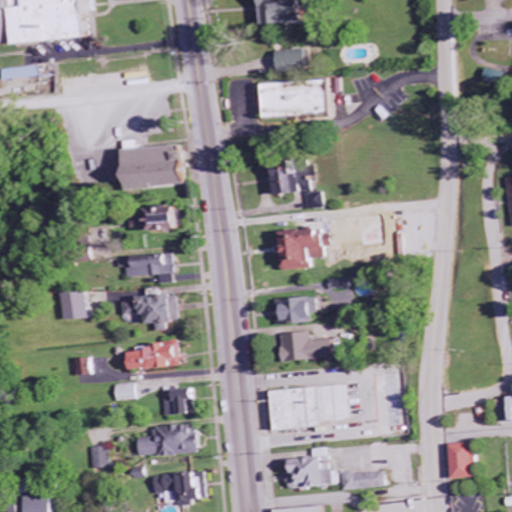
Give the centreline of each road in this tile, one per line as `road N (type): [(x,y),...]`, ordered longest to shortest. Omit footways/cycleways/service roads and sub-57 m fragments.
road 1 (primary): [(253,511),(188,0)]
road 2 (residential): [(433,406),(493,394),(509,380),(489,200),(491,140)]
road 3 (residential): [(441,511),(433,406),(446,218)]
road 4 (residential): [(221,234),(367,217),(446,218)]
road 5 (residential): [(446,218),(443,0)]
